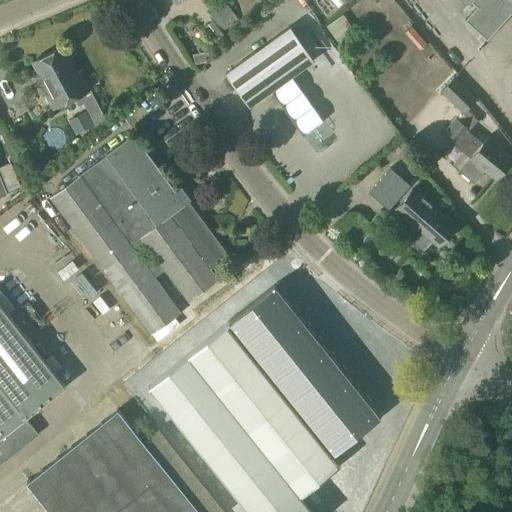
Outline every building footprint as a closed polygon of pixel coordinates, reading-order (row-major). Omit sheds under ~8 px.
[(382,0),(355,0),(365,13),(382,0)] [(511,0),(493,0),(482,12),(496,24),(511,5),(511,0)] [(224,3),(208,15),(221,32),(237,20),(224,3)] [(434,49),(450,36),(433,15),(417,28),(434,49)] [(224,74),(248,106),(313,60),(290,27),(224,74)] [(32,62),(45,88),(43,89),(52,108),(88,90),(78,70),(75,72),(62,47),(32,62)] [(192,57),(193,67),(204,65),(202,55),(192,57)] [(453,79),(440,91),(461,112),(464,109),(473,98),(453,79)] [(74,136),(91,127),(84,113),(67,122),(74,136)] [(454,120),(442,135),(454,146),(467,131),(454,120)] [(461,152),(453,162),(461,168),(460,169),(474,181),(483,170),(494,179),(511,158),(487,137),(482,143),(467,131),(454,146),(461,152)] [(49,197),(150,335),(180,313),(154,277),(164,270),(187,302),(218,279),(210,268),(227,256),(187,201),(183,204),(132,135),(105,155),(106,155),(49,197)] [(368,192),(388,210),(409,186),(390,168),(368,192)] [(414,187),(395,208),(411,223),(431,240),(437,246),(455,226),(414,187)] [(77,267),(69,272),(81,290),(89,285),(77,267)] [(0,452),(10,444),(5,434),(33,411),(64,386),(0,305),(0,452)] [(148,386),(247,511),(310,511),(298,496),(337,465),(332,457),(343,434),(320,423),(324,415),(343,424),(348,414),(360,420),(377,385),(333,364),(331,370),(270,341),(263,347),(238,315),(148,386)] [(198,511),(142,441),(117,409),(26,481),(50,511),(198,511)] [(223,511),(157,429),(142,441),(198,511),(223,511)] [(39,461),(55,448),(49,441),(33,454),(39,461)]
